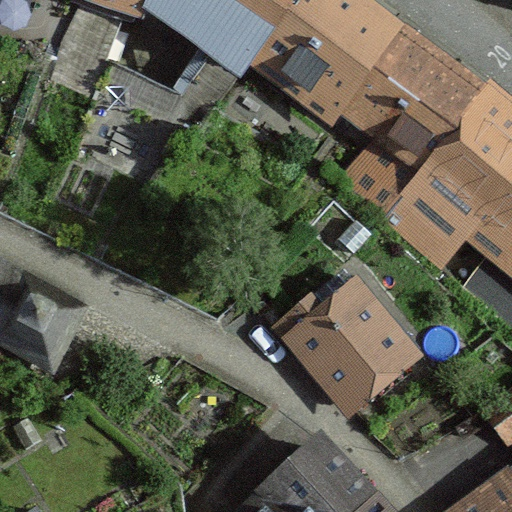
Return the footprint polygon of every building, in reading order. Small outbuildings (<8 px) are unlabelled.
[(71,0),(14,0),(1,35),(50,55),(52,48),(71,0)] [(47,74),(91,95),(100,70),(120,17),(132,22),(139,3),(148,5),(150,0),(71,0),(52,48),(50,55),(53,56),(47,74)] [(233,43),(223,57),(243,70),(248,63),(291,0),(150,0),(148,5),(185,31),(194,17),(233,43)] [(337,112),(391,36),(343,0),(291,0),(248,63),(258,70),(267,59),(337,112)] [(412,164),(424,173),(476,101),(401,44),(355,107),(418,155),(412,164)] [(178,133),(196,143),(243,70),(223,57),(213,64),(209,62),(180,103),(113,71),(100,70),(91,95),(73,143),(151,180),(178,133)] [(511,129),(478,101),(424,173),(406,195),(453,235),(465,236),(475,224),(511,254),(511,129)] [(338,240),(353,254),(371,235),(356,221),(338,240)] [(0,340),(51,368),(83,310),(0,265),(0,340)] [(310,301),(283,323),(297,340),(289,346),(303,363),(312,355),(353,405),(407,360),(352,291),(322,316),(310,301)] [(511,395),(487,413),(509,443),(511,440),(511,395)] [(41,440),(28,418),(12,428),(25,450),(41,440)] [(354,511),(367,500),(321,449),(265,499),(276,511),(354,511)] [(499,511),(485,492),(454,511),(511,511),(511,509),(507,511),(499,511)] [(390,511),(374,494),(354,511),(390,511)]
